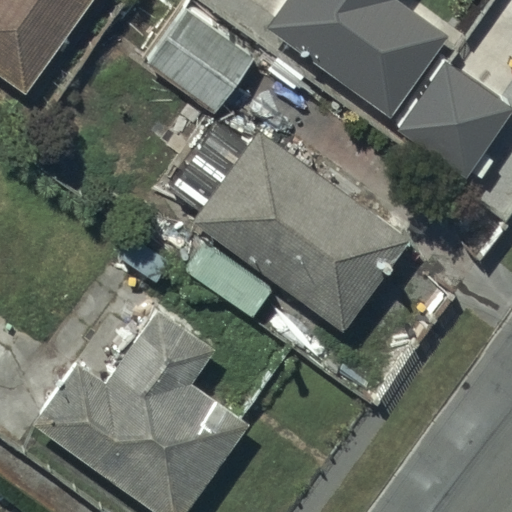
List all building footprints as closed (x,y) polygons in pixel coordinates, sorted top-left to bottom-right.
[(0,0),(0,76),(18,89),(82,0),(0,0)] [(279,0),(261,24),(382,113),(441,33),(394,0),(279,0)] [(182,8),(144,64),(212,110),(250,54),(182,8)] [(441,62),(393,129),(457,175),(505,107),(441,62)] [(183,221),(336,330),(402,237),(253,131),(245,141),(214,119),(165,189),(192,208),(183,221)] [(69,362),(25,423),(149,511),(178,511),(242,423),(186,382),(208,352),(151,311),(99,384),(69,362)]
